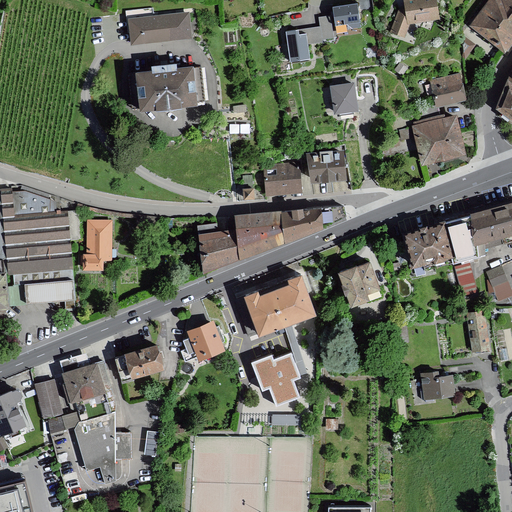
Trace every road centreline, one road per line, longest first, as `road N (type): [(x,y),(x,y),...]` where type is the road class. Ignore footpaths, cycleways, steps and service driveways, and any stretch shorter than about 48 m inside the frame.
road 1 (primary): [(0,374),(452,187)]
road 2 (residential): [(0,171),(88,196),(190,208),(304,205),(452,187)]
